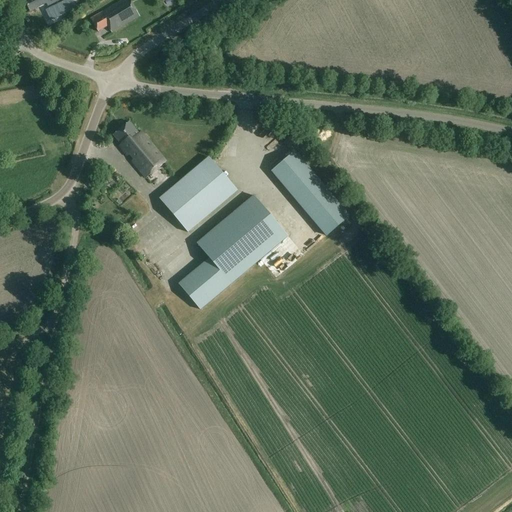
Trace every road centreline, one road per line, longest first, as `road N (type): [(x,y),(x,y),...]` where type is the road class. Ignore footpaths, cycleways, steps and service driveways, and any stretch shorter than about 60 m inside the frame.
road 1 (unclassified): [(511,132),(451,118),(110,81)]
road 2 (track): [(78,167),(19,511)]
road 3 (unclassified): [(0,223),(47,204),(69,185),(110,81)]
road 4 (unclassified): [(110,81),(32,50),(3,0)]
road 5 (unclassified): [(110,81),(218,0)]
